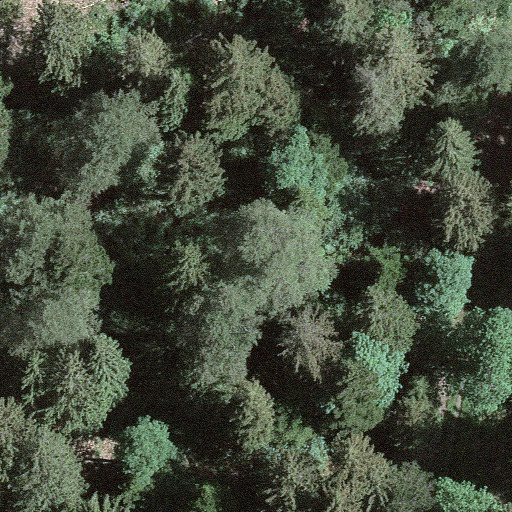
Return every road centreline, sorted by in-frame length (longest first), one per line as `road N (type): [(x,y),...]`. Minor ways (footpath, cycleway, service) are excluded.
road 1 (track): [(511,140),(434,511)]
road 2 (track): [(181,0),(0,254)]
